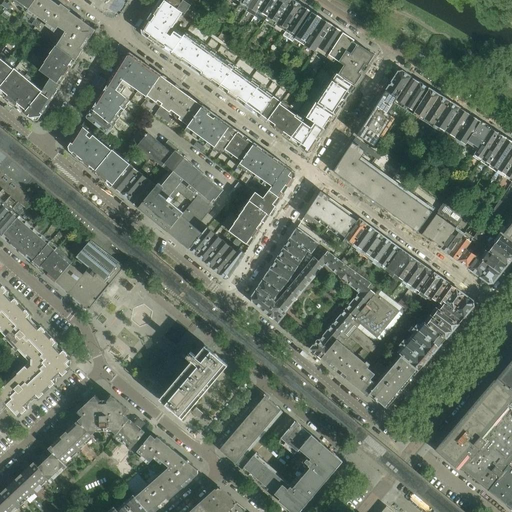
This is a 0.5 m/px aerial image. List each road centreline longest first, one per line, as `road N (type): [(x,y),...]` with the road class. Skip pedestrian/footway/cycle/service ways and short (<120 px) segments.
road 1 (residential): [(315,174),(117,29)]
road 2 (residential): [(231,301),(45,147)]
road 3 (residential): [(511,315),(315,174)]
road 4 (residential): [(411,451),(231,301)]
road 5 (residential): [(384,485),(264,382)]
road 6 (residential): [(411,451),(511,332)]
road 7 (residential): [(0,255),(83,328),(101,369)]
road 8 (residential): [(315,174),(231,301)]
road 9 (residential): [(395,50),(315,174)]
road 10 (residential): [(0,467),(101,369)]
road 11 (residential): [(117,29),(45,147)]
road 12 (residential): [(395,50),(511,124)]
road 13 (residential): [(101,369),(205,452)]
